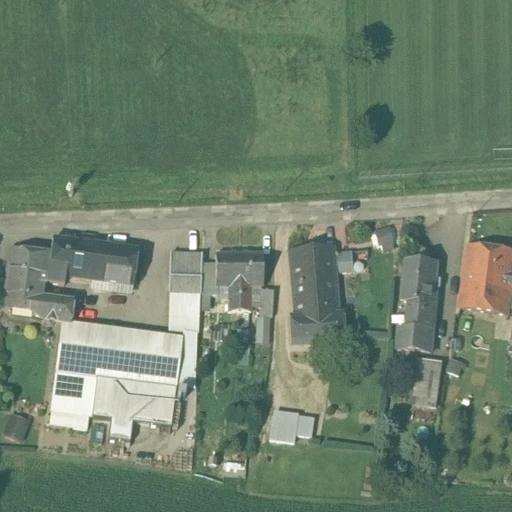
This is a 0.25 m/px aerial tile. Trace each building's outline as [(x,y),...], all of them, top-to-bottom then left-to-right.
[(50,257),(9,251),(0,312),(64,321),(67,301),(44,298),(46,285),(63,288),(64,281),(132,290),(137,252),(53,240),(50,257)] [(511,253),(469,248),(460,311),(508,318),(509,310),(511,292),(511,291),(511,253)] [(335,251),(288,255),(293,321),(293,322),(339,319),(339,318),(336,277),(335,256),(335,251)] [(351,255),(335,256),(336,277),(352,276),(351,255)] [(202,257),(170,256),(168,334),(197,337),(198,313),(199,298),(200,298),(201,268),(202,257)] [(263,259),(216,258),(216,268),(215,286),(215,290),(217,290),(228,291),(250,292),(259,292),(261,292),(263,259)] [(438,265),(406,262),(402,304),(408,304),(405,331),(400,331),(398,353),(431,356),(437,283),(436,283),(438,265)] [(201,268),(200,298),(209,299),(217,299),(217,290),(215,290),(215,286),(216,268),(201,268)] [(250,292),(228,291),(227,316),(249,317),(250,312),(250,292)] [(259,292),(250,292),(250,312),(259,312),(259,292)] [(261,292),(259,292),(259,312),(258,319),(269,319),(271,319),(272,292),(261,292)] [(200,298),(199,298),(198,313),(208,314),(209,299),(200,298)] [(339,319),(293,322),(293,321),(290,321),(292,348),(344,344),(342,318),(339,318),(339,319)] [(258,319),(255,319),(254,345),(268,345),(269,319),(258,319)] [(142,336),(61,325),(55,375),(94,380),(135,385),(142,336)] [(182,341),(142,336),(135,385),(175,391),(182,341)] [(443,365),(424,363),(423,373),(417,372),(412,406),(436,409),(443,365)] [(94,380),(55,375),(49,415),(90,420),(93,403),(91,402),(94,380)] [(135,385),(94,380),(91,402),(93,403),(132,408),(135,385)] [(301,417),(274,414),(270,443),(297,446),(301,417)] [(25,430),(8,424),(3,437),(21,443),(25,430)] [(247,454),(224,452),(222,476),(244,478),(247,454)]
